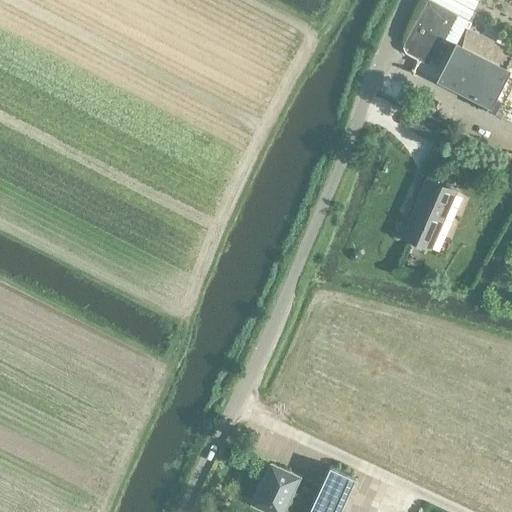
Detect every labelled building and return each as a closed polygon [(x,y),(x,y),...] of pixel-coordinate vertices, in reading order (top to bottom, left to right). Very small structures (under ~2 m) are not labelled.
[(427,0),(414,24),(449,42),(459,14),(460,14),(467,1),(477,6),(480,0),(427,0)] [(457,42),(438,78),(490,104),(487,110),(499,116),(502,110),(496,107),(500,100),(494,97),(508,69),(507,68),(511,57),(511,50),(466,27),(458,43),(457,42)] [(447,127),(416,110),(408,126),(439,142),(447,127)] [(429,248),(455,190),(458,183),(444,176),(441,183),(428,177),(402,235),(429,248)] [(271,462),(253,501),(277,511),(281,511),(299,475),(271,462)] [(307,511),(338,511),(355,476),(330,465),(307,511)]
